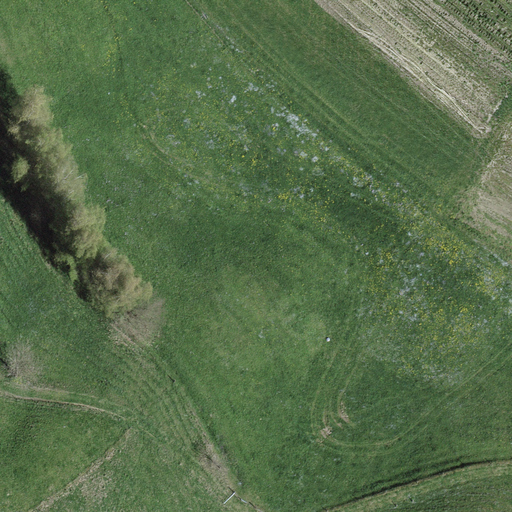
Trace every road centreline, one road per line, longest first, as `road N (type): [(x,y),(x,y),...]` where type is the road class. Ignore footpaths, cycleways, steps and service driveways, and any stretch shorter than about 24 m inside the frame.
road 1 (track): [(0,381),(123,411),(253,511)]
road 2 (track): [(342,511),(511,468)]
